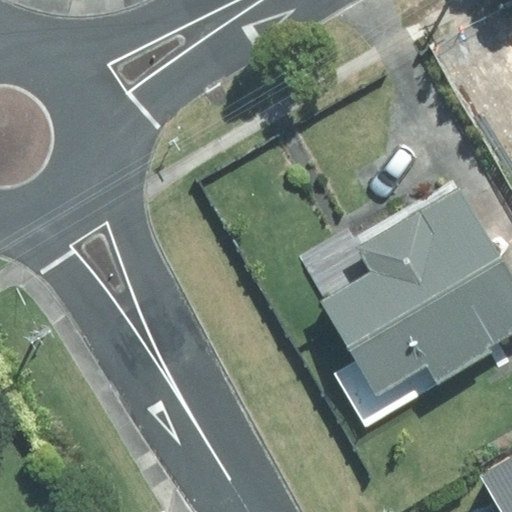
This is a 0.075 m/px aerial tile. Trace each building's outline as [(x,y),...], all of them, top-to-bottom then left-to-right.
[(511,137),(501,145),(511,161),(511,137)] [(511,287),(451,184),(348,244),(360,265),(307,296),(363,391),(416,361),(427,380),(483,347),(479,342),(511,322),(511,287)] [(511,404),(511,365),(474,387),(491,417),(511,404)] [(511,511),(511,444),(464,471),(486,511),(511,511)] [(0,511),(13,511),(0,488),(0,511)]
